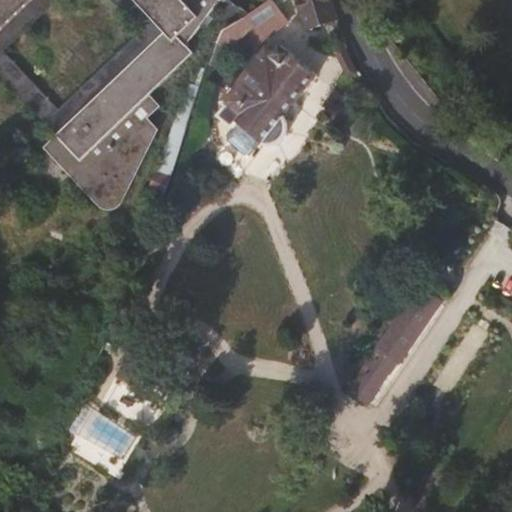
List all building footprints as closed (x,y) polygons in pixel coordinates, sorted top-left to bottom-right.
[(151,96),(194,54),(187,46),(221,0),(0,0),(0,75),(57,135),(45,147),(102,208),(110,210),(117,209),(124,205),(160,131),(149,119),(161,107),(151,96)] [(336,21),(329,0),(272,0),(224,33),(220,44),(231,48),(257,27),(266,38),(288,23),(277,7),(287,0),(297,0),(307,30),(336,21)] [(267,50),(223,104),(227,108),(220,116),(235,128),(238,124),(260,141),(267,144),(271,144),(277,143),(283,139),(285,136),(286,128),(283,117),(317,77),(280,46),(273,55),(267,50)] [(351,60),(344,48),(336,52),(350,80),(359,76),(351,60)] [(185,142),(189,128),(173,124),(155,170),(157,170),(150,191),(166,197),(185,142)] [(398,363),(396,360),(435,300),(418,288),(349,392),(369,404),(398,363)] [(164,370),(133,350),(118,377),(137,389),(141,382),(153,389),(164,370)] [(130,436),(98,417),(88,433),(121,452),(130,436)]
